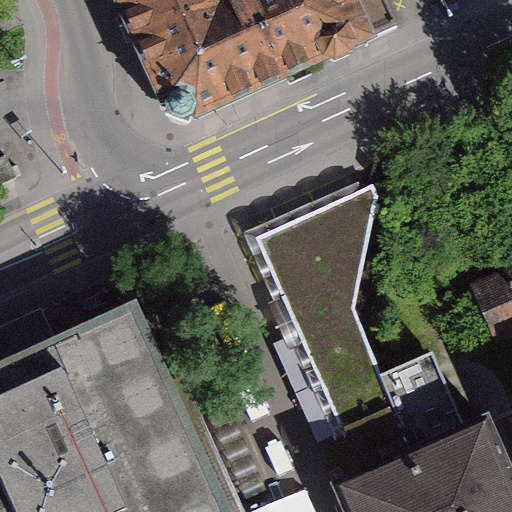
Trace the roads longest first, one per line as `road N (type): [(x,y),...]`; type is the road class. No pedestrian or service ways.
road 1 (tertiary): [(164,194),(511,37)]
road 2 (tertiary): [(164,194),(99,135),(74,0)]
road 3 (tertiary): [(0,266),(164,194)]
